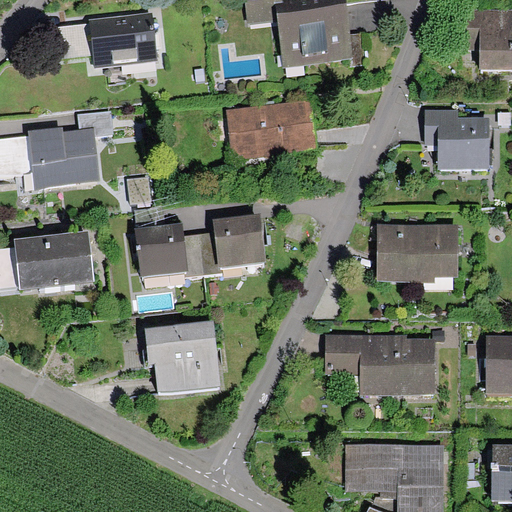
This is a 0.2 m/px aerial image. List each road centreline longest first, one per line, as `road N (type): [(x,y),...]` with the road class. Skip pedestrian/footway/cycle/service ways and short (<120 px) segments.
road 1 (residential): [(215,481),(391,95),(425,0)]
road 2 (residential): [(215,481),(0,370)]
